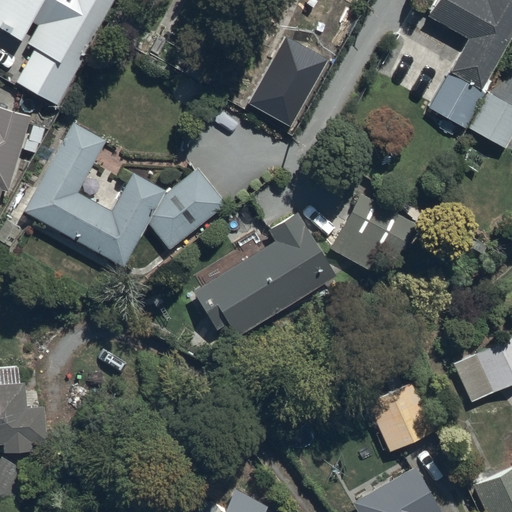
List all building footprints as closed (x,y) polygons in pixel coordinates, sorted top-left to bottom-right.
[(12,78),(47,97),(100,0),(0,0),(0,24),(32,42),(12,78)] [(274,0),(256,0),(248,16),(275,30),(287,7),(274,0)] [(511,102),(473,81),(511,10),(511,0),(427,0),(424,5),(468,29),(428,99),(498,138),(511,113),(511,102)] [(328,61),(286,37),(248,104),(290,128),(328,61)] [(0,181),(3,183),(21,108),(0,103),(0,181)] [(197,165),(169,190),(129,169),(109,207),(70,186),(99,133),(72,119),(26,204),(120,255),(144,211),(168,238),(221,193),(197,165)] [(404,219),(357,192),(329,241),(363,261),(375,240),(388,247),(404,219)] [(334,269),(298,205),(274,218),(281,230),(191,280),(212,317),(228,308),(236,323),(334,269)] [(5,214),(0,221),(0,239),(10,245),(23,225),(5,214)] [(450,361),(467,396),(511,375),(511,336),(510,333),(450,361)] [(400,375),(360,394),(381,439),(421,420),(400,375)] [(0,439),(19,438),(19,429),(33,429),(31,399),(13,400),(12,376),(0,376),(0,439)] [(0,500),(8,505),(28,471),(1,455),(0,455),(0,500)] [(431,511),(429,508),(434,505),(408,461),(349,495),(358,511),(431,511)] [(511,511),(511,461),(473,479),(488,511),(511,511)] [(265,511),(267,508),(237,489),(227,511),(221,511),(191,497),(183,511),(265,511)]
